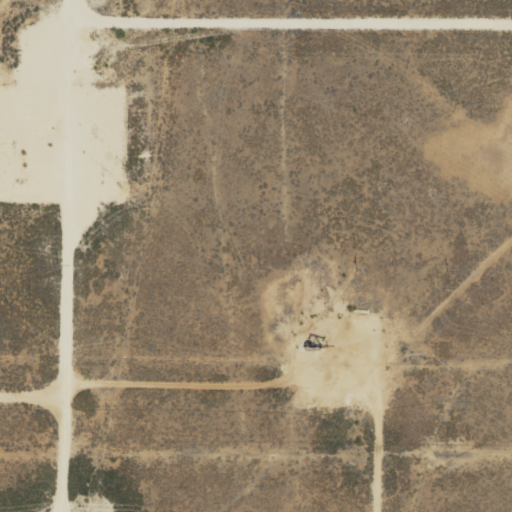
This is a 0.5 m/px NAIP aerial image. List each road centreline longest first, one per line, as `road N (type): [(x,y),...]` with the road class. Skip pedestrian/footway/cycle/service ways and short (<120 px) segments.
road 1 (track): [(66,0),(73,511)]
road 2 (track): [(511,24),(66,36)]
